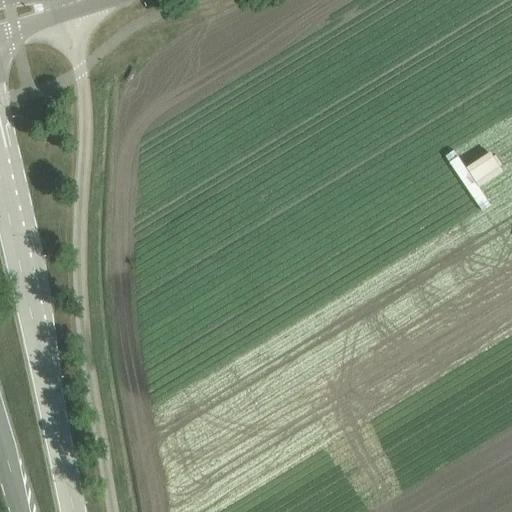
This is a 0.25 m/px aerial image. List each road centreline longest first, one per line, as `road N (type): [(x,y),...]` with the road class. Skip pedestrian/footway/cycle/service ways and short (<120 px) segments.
road 1 (unclassified): [(73,1),(85,124),(83,327),(113,511)]
road 2 (primary): [(74,511),(0,174)]
